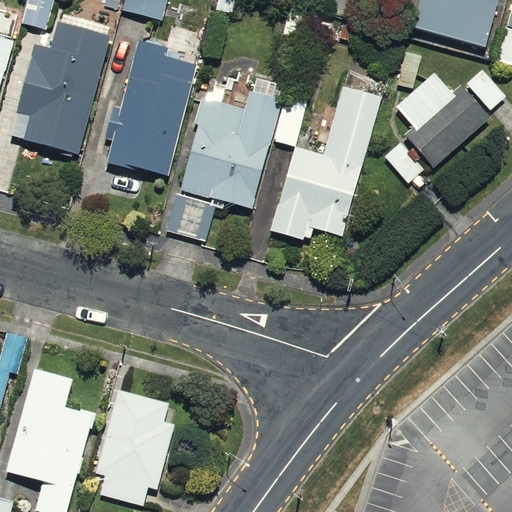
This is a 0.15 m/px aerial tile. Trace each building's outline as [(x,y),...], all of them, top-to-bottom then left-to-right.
[(24,0),(17,29),(65,41),(68,27),(74,0),(24,0)] [(127,0),(123,17),(161,27),(167,0),(127,0)] [(420,0),(414,25),(486,48),(498,0),(420,0)] [(511,26),(507,25),(496,61),(511,65),(511,26)] [(95,167),(126,41),(68,27),(65,41),(61,55),(35,49),(11,146),(95,167)] [(11,146),(35,49),(0,39),(0,144),(11,147),(11,146)] [(144,49),(113,174),(177,189),(207,64),(144,49)] [(416,189),(511,112),(511,106),(488,77),(463,97),(447,77),(403,112),(419,132),(389,156),(416,189)] [(284,151),(302,155),(315,102),(216,78),(186,200),(267,220),(284,151)] [(355,250),(390,107),(353,97),(337,164),(302,155),(282,238),(318,247),(320,241),(355,250)] [(0,472),(35,341),(5,333),(0,350),(0,472)] [(43,370),(14,479),(48,488),(41,511),(79,511),(103,422),(80,416),(89,382),(43,370)] [(118,426),(99,496),(158,511),(164,511),(192,410),(127,393),(118,426)]
